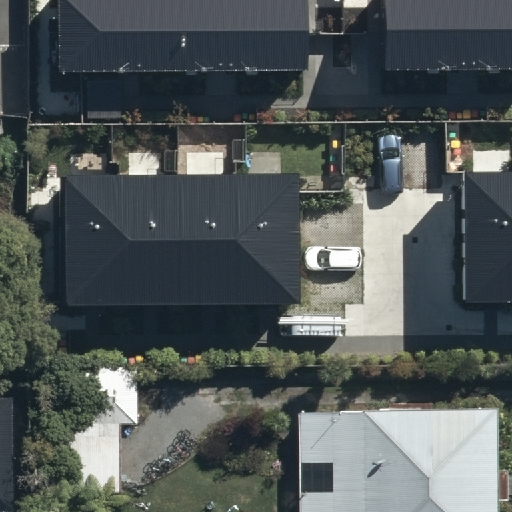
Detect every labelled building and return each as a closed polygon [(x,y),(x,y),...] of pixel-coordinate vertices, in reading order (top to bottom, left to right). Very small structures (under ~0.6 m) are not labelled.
[(306,0),(60,0),(61,73),(307,71),(306,0)] [(511,0),(385,0),(386,69),(511,68),(511,0)] [(299,174),(67,177),(68,305),(300,302),(299,174)] [(511,174),(466,175),(468,300),(511,299),(511,174)] [(135,357),(57,355),(55,413),(46,413),(45,483),(118,484),(119,414),(135,414),(135,357)] [(0,511),(12,511),(12,398),(0,397),(0,511)] [(500,511),(500,418),(309,419),(309,511),(500,511)]
